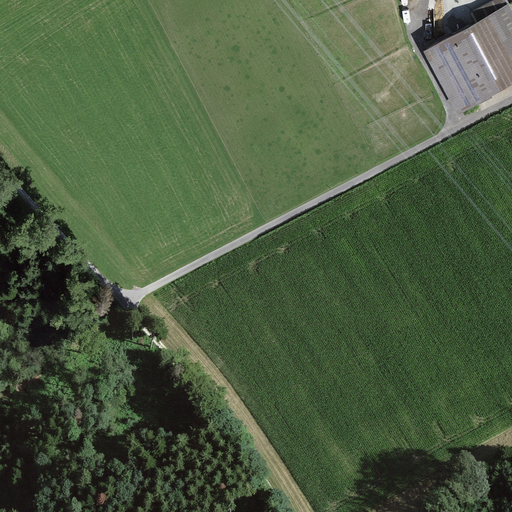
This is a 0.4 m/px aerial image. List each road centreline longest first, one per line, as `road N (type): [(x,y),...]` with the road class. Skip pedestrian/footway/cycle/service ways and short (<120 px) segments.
road 1 (track): [(0,169),(231,424),(281,511)]
road 2 (residential): [(511,100),(124,304)]
